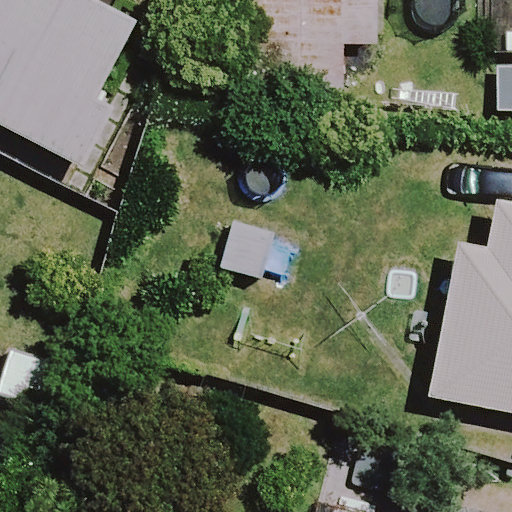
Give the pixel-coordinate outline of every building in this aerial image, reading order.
[(373,62),(377,0),(220,0),(214,90),(340,99),(343,59),(373,62)] [(0,240),(20,204),(0,192),(0,240)] [(289,236),(217,223),(205,288),(278,301),(289,236)] [(511,231),(466,225),(436,422),(511,433),(511,231)] [(82,369),(0,350),(0,416),(68,432),(82,369)] [(378,511),(388,458),(308,443),(295,511),(378,511)]
